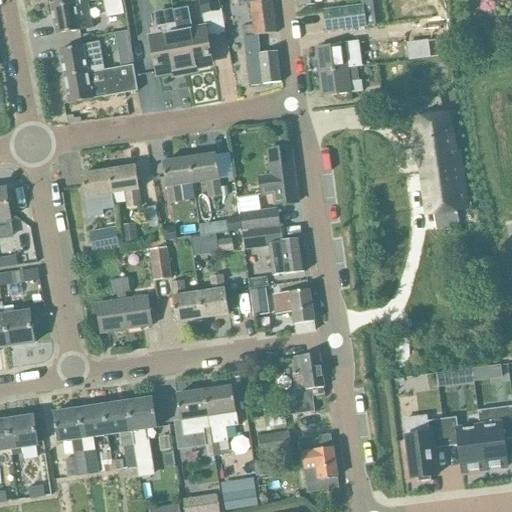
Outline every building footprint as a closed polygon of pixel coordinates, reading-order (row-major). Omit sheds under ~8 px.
[(50,0),(53,10),(88,4),(87,0),(50,0)] [(114,0),(110,1),(104,2),(107,19),(124,16),(121,0),(114,0)] [(199,0),(202,16),(220,12),(217,0),(199,0)] [(253,25),(243,26),(244,38),(246,38),(248,38),(255,37),(277,34),(273,0),(271,0),(249,4),(253,25)] [(363,7),(325,11),(328,32),(356,29),(357,29),(365,28),(376,26),(373,1),(362,2),(363,7)] [(53,10),(57,36),(81,32),(81,31),(92,29),(88,4),(53,10)] [(178,35),(183,70),(212,64),(206,30),(193,33),(188,9),(174,11),(178,35)] [(150,41),(157,75),(183,70),(178,35),(174,11),(173,12),(173,10),(154,14),(157,29),(161,29),(162,34),(165,34),(165,38),(150,41)] [(246,38),(251,86),(281,82),(278,52),(257,54),(255,37),(248,38),(246,38)] [(84,47),(61,51),(66,79),(89,75),(89,74),(105,71),(100,43),(84,46),(84,47)] [(344,44),(316,48),(319,73),(355,68),(361,67),(358,43),(356,43),(344,44)] [(122,69),(133,67),(133,66),(131,55),(120,57),(122,68),(122,69)] [(89,75),(66,79),(70,104),(92,101),(92,100),(138,92),(133,67),(122,69),(122,68),(105,71),(89,74),(89,75)] [(319,73),(322,98),(351,94),(362,92),(361,81),(357,82),(355,68),(319,73)] [(395,104),(390,115),(401,120),(406,109),(395,104)] [(448,116),(413,121),(427,215),(434,214),(437,228),(460,225),(458,210),(468,209),(459,153),(455,153),(453,137),(451,138),(448,116)] [(275,193),(277,205),(298,203),(290,148),(269,151),(273,177),(260,179),(262,195),(275,193)] [(206,181),(208,199),(222,196),(219,179),(220,179),(216,154),(190,158),(194,183),(206,181)] [(167,187),(170,205),(183,203),(180,185),(194,183),(190,158),(163,162),(167,187)] [(125,191),(128,209),(141,207),(139,189),(140,189),(136,167),(110,170),(113,193),(125,191)] [(110,170),(83,174),(86,197),(89,218),(103,216),(102,211),(114,209),(112,193),(113,193),(110,170)] [(6,188),(0,189),(0,220),(11,219),(6,188)] [(260,211),(240,214),(240,218),(242,230),(242,233),(280,228),(278,209),(260,211)] [(240,218),(227,220),(228,232),(242,230),(240,218)] [(89,230),(90,250),(118,248),(116,228),(89,230)] [(164,242),(177,240),(175,228),(163,229),(164,242)] [(280,228),(242,233),(245,251),(270,248),(275,276),(304,271),(300,240),(282,242),(280,228)] [(220,254),(234,252),(232,239),(218,241),(220,254)] [(149,251),(154,282),(172,279),(167,249),(166,249),(165,243),(150,245),(151,251),(149,251)] [(0,258),(0,268),(18,266),(17,256),(0,258)] [(25,272),(0,275),(0,286),(26,283),(25,272)] [(201,294),(205,319),(230,315),(226,290),(225,290),(223,276),(210,278),(212,292),(201,294)] [(119,280),(127,329),(152,325),(147,296),(126,299),(125,294),(130,293),(128,278),(119,280)] [(97,304),(102,333),(127,329),(119,280),(110,281),(112,296),(117,295),(118,301),(97,304)] [(171,283),(177,323),(205,319),(201,294),(186,296),(184,282),(171,283)] [(269,315),(266,289),(250,291),(254,317),(269,315)] [(294,312),(298,334),(316,331),(309,290),(275,296),(278,315),(294,312)] [(0,348),(9,347),(3,309),(3,304),(0,304),(0,348)] [(30,312),(15,314),(14,307),(3,309),(9,347),(34,343),(30,312)] [(286,392),(290,416),(315,412),(313,397),(324,395),(323,388),(324,387),(319,354),(293,358),(298,390),(286,392)] [(474,384),(472,370),(454,372),(456,386),(474,384)] [(206,434),(205,434),(206,442),(213,441),(213,443),(219,442),(219,444),(228,442),(226,431),(226,428),(238,426),(236,411),(237,411),(233,386),(205,390),(209,415),(211,428),(205,429),(206,434)] [(273,407),(271,386),(253,388),(255,409),(273,407)] [(180,422),(174,423),(178,450),(206,446),(206,442),(205,434),(206,434),(205,429),(211,428),(209,415),(205,390),(176,394),(180,422)] [(128,403),(138,469),(139,476),(153,474),(148,441),(146,442),(145,430),(158,428),(153,399),(128,403)] [(121,434),(127,470),(138,469),(128,403),(104,406),(109,436),(121,434)] [(79,410),(89,475),(99,474),(93,438),(109,436),(104,406),(79,410)] [(511,407),(477,413),(479,429),(485,471),(507,468),(503,442),(511,440),(511,407)] [(79,410),(54,414),(58,443),(72,441),(74,456),(65,457),(68,478),(89,475),(79,410)] [(11,451),(11,456),(23,455),(22,449),(38,447),(34,417),(7,421),(12,451),(11,451)] [(456,419),(441,421),(445,449),(458,448),(462,475),(485,471),(479,429),(458,432),(456,419)] [(0,422),(0,452),(11,451),(12,451),(7,421),(0,422)] [(407,442),(403,442),(405,455),(409,455),(412,481),(417,480),(418,484),(431,483),(430,479),(435,478),(432,451),(445,449),(441,421),(427,423),(429,435),(407,438),(407,442)] [(257,435),(260,454),(290,449),(288,431),(257,435)] [(300,440),(306,485),(328,482),(328,479),(338,478),(333,448),(332,448),(331,436),(300,440)] [(213,441),(206,442),(206,446),(208,458),(221,456),(219,444),(219,442),(213,443),(213,441)] [(269,463),(256,465),(259,479),(271,477),(269,463)] [(238,511),(236,484),(222,486),(224,511),(238,511)] [(178,511),(177,503),(148,510),(148,511),(178,511)]
